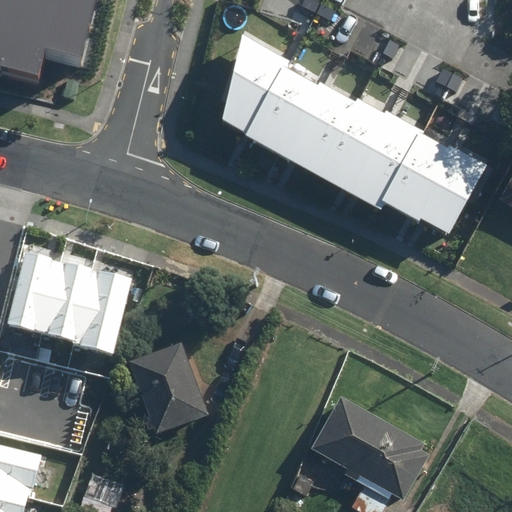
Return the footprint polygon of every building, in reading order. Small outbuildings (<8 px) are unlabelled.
[(74,56),(88,0),(0,0),(0,71),(38,82),(47,49),(74,56)] [(244,29),(219,122),(445,247),(490,166),(244,29)] [(511,234),(491,272),(511,283),(511,234)] [(132,276),(26,249),(8,322),(113,348),(132,276)] [(153,511),(230,316),(161,289),(84,486),(150,511),(153,511)] [(67,402),(87,407),(103,347),(25,328),(10,388),(46,397),(43,406),(65,411),(67,402)] [(447,426),(380,385),(360,418),(427,458),(447,426)] [(418,474),(350,434),(330,466),(398,507),(418,474)] [(511,466),(469,441),(450,473),(511,511),(511,466)] [(0,445),(0,511),(26,511),(40,455),(0,445)] [(362,511),(320,486),(303,511),(362,511)] [(477,511),(440,489),(425,511),(477,511)]
